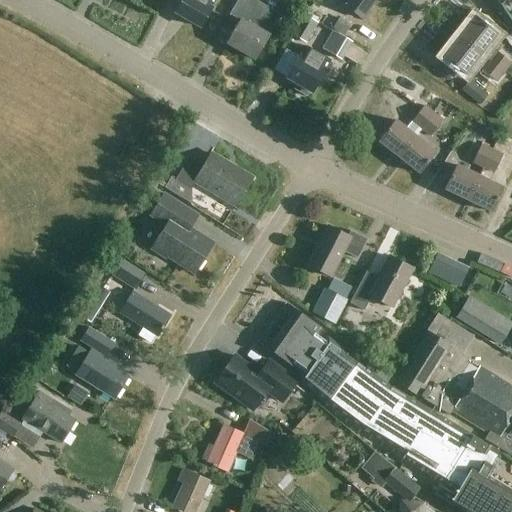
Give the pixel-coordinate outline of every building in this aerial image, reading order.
[(182,0),(175,13),(200,28),(212,8),(210,7),(213,0),(182,0)] [(227,44),(255,60),(281,15),(254,0),(237,0),(229,15),(239,21),(227,44)] [(346,0),(343,6),(362,20),(376,0),(346,0)] [(306,43),(318,23),(304,15),(292,35),(306,43)] [(460,37),(481,53),(498,33),(477,16),(460,37)] [(481,53),(460,37),(444,58),(465,74),(481,53)] [(343,38),(332,56),(354,69),(365,50),(343,38)] [(287,77),(298,83),(295,88),(307,96),(311,90),(312,91),(325,69),(315,63),(320,53),(306,45),(287,77)] [(487,60),(504,73),(511,64),(495,51),(487,60)] [(504,73),(487,60),(480,69),(497,83),(504,73)] [(469,81),(461,91),(479,106),(487,96),(469,81)] [(420,130),(434,113),(424,106),(406,129),(394,120),(378,141),(398,158),(415,137),(420,130)] [(443,121),(434,113),(420,130),(430,138),(443,121)] [(436,153),(415,137),(398,158),(419,174),(436,153)] [(480,177),(468,201),(492,213),(503,188),(490,182),(503,155),(508,144),(498,139),(493,151),(484,169),(480,177)] [(481,144),(471,163),(484,169),(493,151),(481,144)] [(235,206),(252,178),(212,154),(203,168),(188,159),(176,180),(192,190),(196,183),(235,206)] [(443,190),(468,201),(480,177),(455,165),(443,190)] [(170,259),(197,276),(216,245),(192,230),(199,217),(165,196),(152,218),(168,228),(153,251),(169,261),(170,259)] [(328,226),(307,265),(331,277),(344,252),(357,259),(367,239),(350,231),(347,236),(328,226)] [(438,253),(428,273),(459,288),(469,268),(438,253)] [(390,256),(369,294),(391,307),(413,269),(390,256)] [(146,274),(121,258),(111,274),(135,290),(146,274)] [(324,288),(311,313),(334,325),(347,300),(324,288)] [(120,312),(146,328),(142,335),(152,341),(156,335),(158,336),(171,315),(133,291),(120,312)] [(500,345),(511,326),(511,322),(469,296),(455,318),(500,345)] [(398,392),(388,384),(393,378),(371,361),(365,368),(358,363),(361,360),(328,336),(324,341),(314,334),(319,328),(287,306),(277,320),(275,318),(269,327),(271,329),(261,343),(296,368),(296,367),(310,377),(308,380),(325,392),(321,398),(332,406),(337,400),(370,423),(414,450),(411,456),(424,464),(421,469),(441,481),(434,494),(439,497),(464,511),(506,511),(511,503),(511,490),(484,474),(497,451),(398,392)] [(511,386),(479,366),(477,369),(459,358),(473,336),(437,314),(395,382),(450,416),(453,411),(499,440),(505,431),(511,435),(511,386)] [(91,348),(74,375),(115,401),(130,377),(104,361),(115,344),(88,327),(80,341),(91,348)] [(254,411),(268,391),(283,402),(299,381),(268,361),(267,362),(272,365),(263,377),(234,356),(215,384),(254,411)] [(71,410),(40,391),(23,418),(24,419),(21,424),(0,410),(0,428),(33,449),(44,431),(62,442),(76,419),(68,415),(71,410)] [(0,401),(0,407),(9,414),(16,403),(4,395),(0,401)] [(207,462),(227,471),(236,452),(252,459),(259,443),(269,447),(274,435),(249,420),(243,434),(223,425),(214,447),(209,445),(203,458),(208,461),(207,462)] [(0,490),(7,479),(10,481),(14,481),(16,477),(16,473),(13,471),(14,469),(0,458),(0,442),(0,490)] [(395,468),(386,480),(409,498),(418,486),(395,468)] [(184,482),(172,508),(180,511),(194,511),(209,480),(183,469),(178,479),(184,482)]
